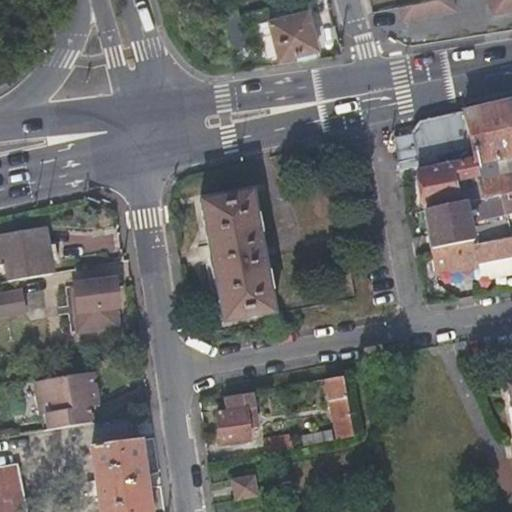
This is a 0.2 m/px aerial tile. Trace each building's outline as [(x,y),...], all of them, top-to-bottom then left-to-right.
[(456,0),(421,0),(400,5),(404,18),(458,6),(456,0)] [(511,0),(492,0),(496,13),(511,9),(511,0)] [(318,49),(308,12),(270,22),(280,58),(318,49)] [(511,101),(463,113),(474,163),(509,155),(511,154),(511,101)] [(469,203),(479,201),(483,200),(478,181),(474,163),(463,113),(421,122),(410,133),(396,137),(403,174),(417,171),(425,211),(469,203)] [(511,173),(478,181),(483,200),(511,194),(511,173)] [(223,323),(248,318),(273,314),(252,192),(200,201),(223,323)] [(511,194),(483,200),(479,201),(482,211),(492,209),(492,212),(508,209),(509,213),(511,212),(511,194)] [(476,236),(469,203),(425,211),(433,248),(475,240),(476,245),(483,243),(481,235),(476,236)] [(0,267),(5,267),(7,275),(8,283),(53,275),(45,231),(0,238),(0,267)] [(511,238),(483,243),(476,245),(434,253),(438,275),(483,267),(482,261),(511,255),(511,238)] [(434,253),(476,245),(475,240),(433,248),(434,253)] [(82,332),(101,330),(121,327),(115,280),(75,286),(82,332)] [(20,294),(0,297),(0,317),(25,313),(20,294)] [(90,423),(88,411),(88,407),(87,399),(96,398),(92,373),(26,384),(31,416),(45,413),(48,430),(90,423)] [(334,439),(342,438),(351,436),(340,376),(323,379),(334,439)] [(219,445),(231,443),(243,441),(241,426),(257,423),(252,394),(225,398),(227,413),(214,415),(219,445)] [(97,405),(96,398),(87,399),(88,407),(97,405)] [(328,430),(298,433),(299,444),(329,441),(328,430)] [(290,448),(288,439),(286,431),(259,435),(262,453),(290,448)] [(148,511),(137,441),(92,448),(92,451),(93,459),(96,481),(87,482),(88,494),(98,492),(100,511),(148,511)] [(0,511),(24,511),(24,509),(15,464),(0,466),(0,511)] [(233,500),(243,498),(254,497),(251,475),(230,479),(233,500)]
